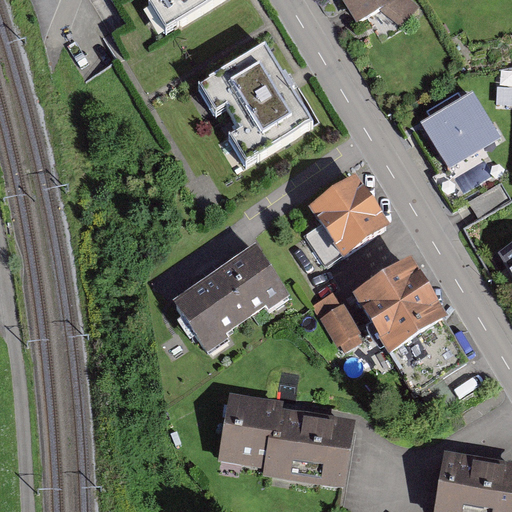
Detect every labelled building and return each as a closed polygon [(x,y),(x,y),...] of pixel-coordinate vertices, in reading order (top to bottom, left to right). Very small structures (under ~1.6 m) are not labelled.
[(247,0),(160,0),(185,39),(247,0)] [(425,22),(414,0),(356,0),(379,45),(425,22)] [(336,133),(284,49),(219,90),(270,173),(336,133)] [(511,147),(511,140),(488,100),(428,134),(454,180),(511,147)] [(408,236),(378,188),(331,218),(361,265),(408,236)] [(301,297),(272,254),(191,308),(220,351),(301,297)] [(466,334),(431,271),(381,299),(415,362),(466,334)] [(378,425),(248,398),(233,469),(363,496),(378,425)] [(511,511),(511,466),(459,455),(446,511),(511,511)]
